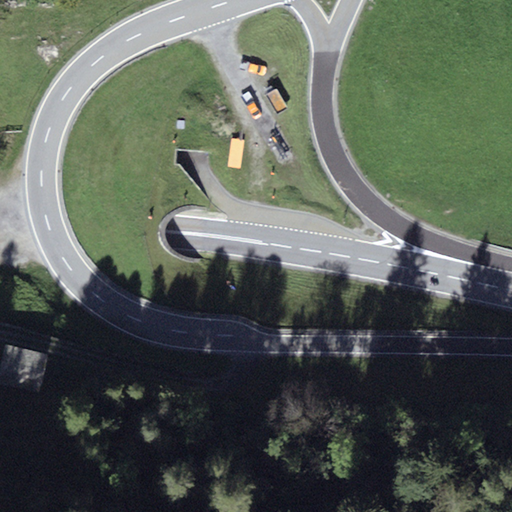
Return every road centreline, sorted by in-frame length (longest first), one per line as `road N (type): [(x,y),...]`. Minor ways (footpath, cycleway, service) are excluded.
road 1 (tertiary): [(235,0),(137,36),(83,72),(50,127),(43,208),(55,250),(102,301),(169,332),(258,343)]
road 2 (primary): [(0,214),(262,242),(511,292)]
road 3 (primary): [(511,265),(398,227),(342,177),(325,136),(326,49)]
road 4 (primary): [(258,343),(511,346)]
road 5 (track): [(207,9),(238,82),(290,164)]
